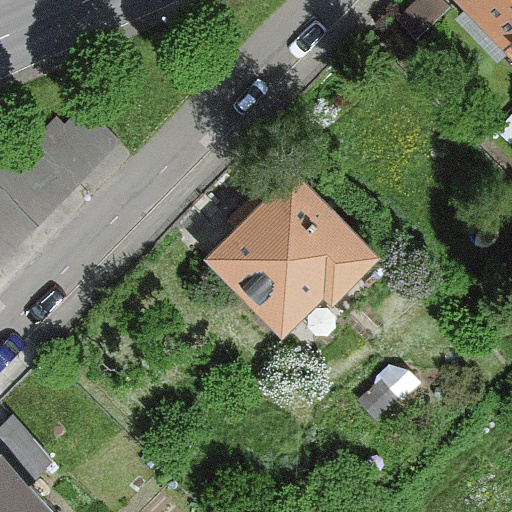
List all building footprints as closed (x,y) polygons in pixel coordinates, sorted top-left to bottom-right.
[(511,0),(468,0),(461,7),(511,61),(511,0)] [(428,4),(400,28),(420,50),(448,26),(428,4)] [(0,180),(0,293),(200,95),(143,39),(0,180)] [(214,266),(291,345),(380,260),(303,181),(214,266)] [(0,439),(11,450),(0,461),(0,511),(84,511),(48,477),(62,463),(14,417),(0,431),(0,439)]
